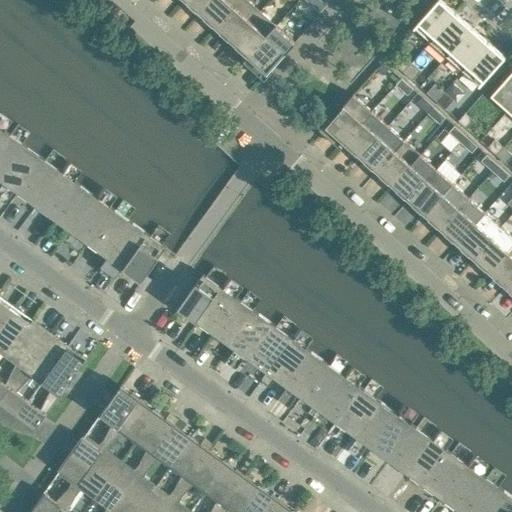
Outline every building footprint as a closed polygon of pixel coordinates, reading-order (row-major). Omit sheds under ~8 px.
[(188,0),(202,12),(211,0),(188,0)] [(218,26),(240,0),(211,0),(202,12),(218,26)] [(234,40),(260,10),(248,0),(240,0),(218,26),(234,40)] [(431,41),(457,12),(443,0),(437,0),(414,26),(431,41)] [(250,55),(277,25),(260,10),(234,40),(249,54),(250,55)] [(447,55),(473,27),(457,12),(431,41),(447,55)] [(271,67),(285,52),(286,53),(296,42),(277,25),(250,55),(249,54),(244,60),(265,79),(274,69),(271,67)] [(463,70),(489,41),(473,27),(447,55),(463,70)] [(506,56),(489,41),(463,70),(480,85),(506,56)] [(403,54),(395,63),(404,71),(412,62),(403,54)] [(421,71),(412,62),(404,71),(413,80),(421,71)] [(508,110),(511,105),(511,71),(491,95),(508,110)] [(414,88),(402,78),(396,84),(408,95),(414,88)] [(436,100),(444,91),(435,83),(427,92),(436,100)] [(453,99),(444,91),(436,100),(445,108),(453,99)] [(346,140),(372,110),(354,94),(344,105),(345,106),(332,120),(329,118),(320,128),(341,147),(347,141),(346,140)] [(434,106),(423,96),(417,103),(428,113),(434,106)] [(446,117),(434,106),(428,113),(440,123),(446,117)] [(362,155),(389,125),(372,110),(346,140),(347,141),(362,155)] [(467,111),(459,120),(468,128),(476,119),(467,111)] [(0,143),(8,132),(0,125),(0,143)] [(378,169),(405,139),(389,125),(362,155),(378,169)] [(467,136),(455,125),(449,132),(461,142),(467,136)] [(0,178),(1,179),(26,144),(8,132),(0,143),(0,178)] [(478,146),(467,136),(461,142),(472,152),(478,146)] [(496,138),(488,147),(497,154),(505,145),(496,138)] [(394,183),(421,154),(405,139),(378,169),(394,183)] [(18,192),(43,157),(26,144),(1,179),(18,192)] [(511,156),(511,151),(505,145),(497,154),(506,163),(511,156)] [(410,198),(437,168),(421,154),(394,183),(410,198)] [(499,164),(487,154),(481,160),(493,171),(499,164)] [(36,205),(61,170),(43,157),(18,192),(36,205)] [(510,174),(499,164),(493,171),(504,181),(510,174)] [(426,212),(453,183),(437,168),(410,198),(426,212)] [(78,182),(61,170),(36,205),(53,217),(78,182)] [(71,230),(96,195),(78,182),(53,217),(71,230)] [(442,227),(469,197),(453,183),(426,212),(442,227)] [(88,242),(113,208),(96,195),(71,230),(88,242)] [(459,241),(485,211),(469,197),(442,227),(459,241)] [(131,220),(113,208),(88,242),(106,255),(131,220)] [(475,255),(501,226),(485,211),(459,241),(475,255)] [(123,268),(148,233),(131,220),(106,255),(123,268)] [(491,270),(511,246),(511,235),(501,226),(475,255),(491,270)] [(166,246),(148,233),(123,268),(141,281),(166,246)] [(507,284),(511,278),(511,246),(491,270),(507,284)] [(197,320),(222,286),(204,273),(179,308),(197,320)] [(214,333),(239,298),(222,286),(197,320),(214,333)] [(0,328),(16,306),(0,294),(0,328)] [(232,346),(257,311),(239,298),(214,333),(232,346)] [(0,350),(7,356),(34,319),(16,306),(0,328),(0,350)] [(274,324),(257,311),(232,346),(249,358),(274,324)] [(0,401),(1,402),(51,332),(34,319),(7,356),(16,362),(6,383),(0,379),(0,401)] [(267,371),(292,336),(274,324),(249,358),(267,371)] [(18,415),(29,400),(16,391),(33,375),(42,381),(69,344),(51,332),(1,402),(18,415)] [(284,384),(309,349),(292,336),(267,371),(284,384)] [(36,428),(45,416),(87,357),(69,344),(42,381),(51,387),(40,409),(29,400),(18,415),(36,428)] [(302,396),(327,361),(309,349),(284,384),(302,396)] [(319,409),(344,374),(327,361),(302,396),(319,409)] [(337,422),(362,387),(344,374),(319,409),(337,422)] [(90,466),(140,398),(121,385),(100,415),(112,424),(104,438),(99,444),(86,434),(72,453),(90,466)] [(354,434),(379,399),(362,387),(337,422),(354,434)] [(108,479),(122,460),(109,450),(112,444),(124,432),(135,441),(157,410),(140,398),(90,466),(108,479)] [(372,447),(397,412),(379,399),(354,434),(372,447)] [(153,452),(175,423),(157,410),(135,441),(147,449),(140,463),(134,469),(122,460),(108,479),(125,491),(153,452)] [(389,459),(414,425),(397,412),(372,447),(389,459)] [(143,504),(157,485),(143,475),(147,469),(158,458),(170,466),(192,436),(175,423),(153,452),(125,491),(143,504)] [(432,437),(414,425),(389,459),(407,472),(432,437)] [(154,511),(163,511),(210,448),(192,436),(170,466),(182,475),(174,488),(169,494),(157,485),(143,504),(154,511)] [(424,485),(449,450),(432,437),(407,472),(424,485)] [(193,483),(205,491),(227,461),(210,448),(163,511),(190,511),(192,510),(179,501),(182,494),(193,483)] [(442,497),(467,463),(449,450),(424,485),(442,497)] [(57,511),(90,466),(72,453),(58,473),(71,483),(68,489),(56,501),(44,492),(29,511),(57,511)] [(216,511),(245,474),(227,461),(205,491),(216,499),(209,511),(194,511),(192,510),(190,511),(216,511)] [(459,510),(484,475),(467,463),(442,497),(459,510)] [(93,499),(108,479),(90,466),(57,511),(71,511),(68,510),(77,494),(81,489),(93,499)] [(224,511),(228,508),(233,511),(243,511),(262,486),(245,474),(216,511),(224,511)] [(484,511),(502,488),(484,475),(459,510),(461,511),(484,511)] [(110,511),(125,491),(108,479),(93,499),(106,508),(104,511),(110,511)] [(270,511),(280,499),(262,486),(243,511),(270,511)] [(509,511),(511,510),(511,495),(502,488),(484,511),(509,511)] [(137,511),(143,504),(125,491),(110,511),(137,511)] [(296,511),(297,511),(280,499),(270,511),(296,511)]
